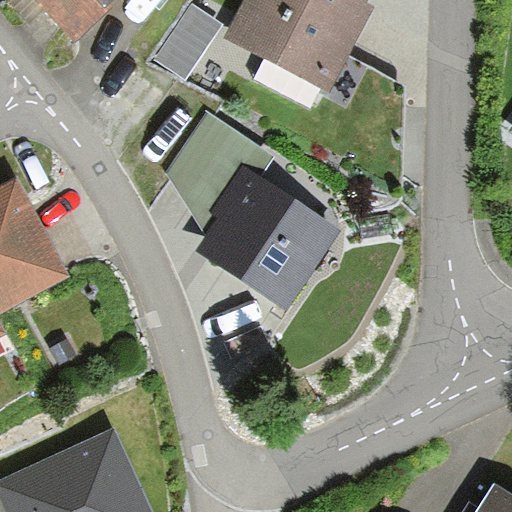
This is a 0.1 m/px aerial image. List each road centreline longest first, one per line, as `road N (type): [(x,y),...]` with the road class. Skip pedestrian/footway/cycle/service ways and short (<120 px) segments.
road 1 (residential): [(33,86),(125,218),(164,301),(199,420),(213,451),(238,472)]
road 2 (residential): [(453,0),(447,231),(483,380)]
road 3 (residential): [(238,472),(289,471),(483,380)]
